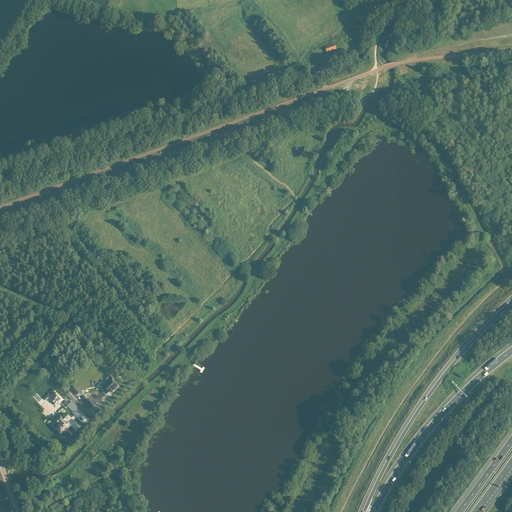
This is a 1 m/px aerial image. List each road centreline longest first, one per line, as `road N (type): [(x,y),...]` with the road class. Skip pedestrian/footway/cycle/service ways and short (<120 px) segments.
road 1 (track): [(0,184),(353,55)]
road 2 (motorway): [(511,302),(430,393),(363,511)]
road 3 (motorway): [(511,351),(445,410),(373,511)]
